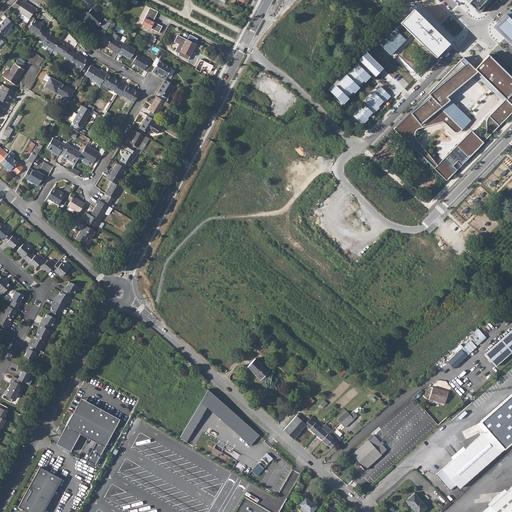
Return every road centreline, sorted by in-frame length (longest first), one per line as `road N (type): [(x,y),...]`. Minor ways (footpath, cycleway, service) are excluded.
road 1 (residential): [(477,29),(336,167),(388,225),(417,228),(511,138)]
road 2 (secondary): [(125,297),(366,511)]
road 3 (secondary): [(268,0),(122,283)]
road 4 (secondary): [(112,301),(0,502)]
road 5 (residential): [(95,53),(150,85),(86,184)]
road 6 (residential): [(0,256),(40,294),(0,376)]
